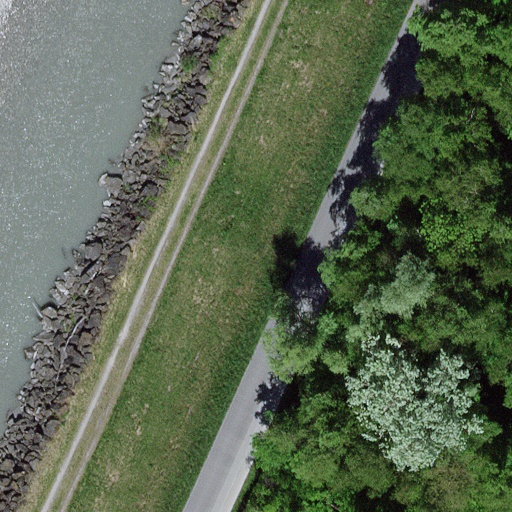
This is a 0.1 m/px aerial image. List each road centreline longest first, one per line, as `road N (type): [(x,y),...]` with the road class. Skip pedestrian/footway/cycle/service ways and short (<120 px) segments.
road 1 (track): [(440,0),(208,511)]
road 2 (track): [(64,511),(283,0)]
